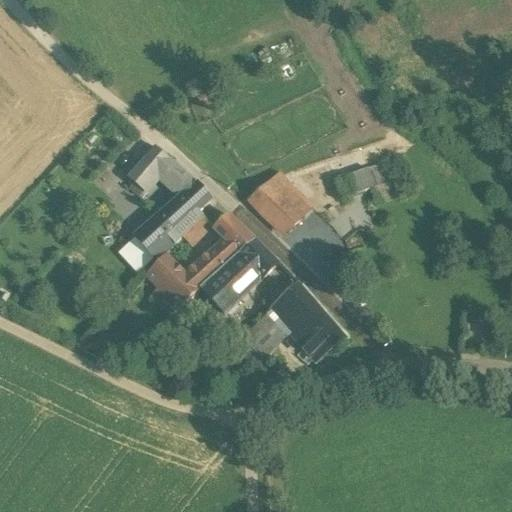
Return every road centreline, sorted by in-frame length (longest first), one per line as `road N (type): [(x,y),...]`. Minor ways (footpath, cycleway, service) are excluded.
road 1 (track): [(245,412),(175,403),(0,323)]
road 2 (track): [(104,92),(7,0)]
